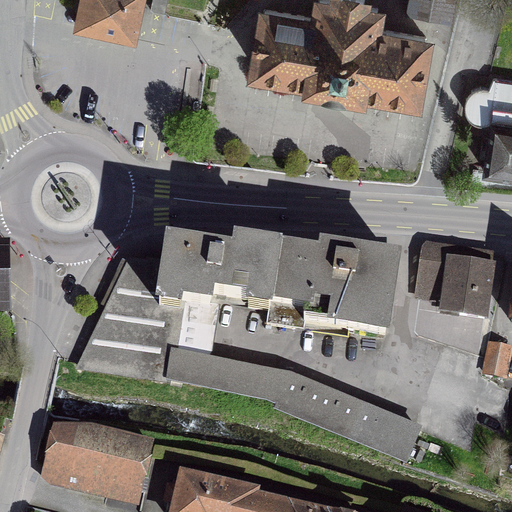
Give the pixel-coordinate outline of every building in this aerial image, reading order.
[(141,0),(74,0),(69,24),(134,37),(141,0)] [(152,0),(150,10),(165,13),(167,0),(152,0)] [(362,87),(416,97),(426,37),(374,28),(378,8),(363,6),(364,0),(333,0),(333,1),(328,0),(318,0),(316,18),(264,9),(253,69),(308,78),(307,82),(361,91),(362,87)] [(410,0),(408,14),(448,22),(452,0),(410,0)] [(511,80),(493,78),(489,88),(480,87),(471,90),(466,98),(464,104),(468,116),(479,122),(477,135),(488,137),(483,170),(511,174),(511,80)] [(0,311),(5,311),(4,257),(8,252),(0,244),(0,311)] [(270,304),(278,253),(237,247),(235,258),(169,247),(166,268),(130,261),(80,369),(155,381),(156,378),(271,402),(276,374),(192,355),(211,294),(270,303),(270,304)] [(484,318),(491,266),(470,263),(469,253),(424,247),(419,298),(444,302),(444,304),(462,307),(461,315),(484,318)] [(278,253),(270,304),(270,303),(266,325),(295,329),(296,321),(385,335),(396,263),(324,252),(322,260),(279,253),(278,253)] [(484,374),(504,378),(510,348),(490,344),(484,374)] [(290,377),(276,374),(271,402),(407,458),(418,430),(290,377)] [(87,430),(55,430),(45,470),(70,476),(94,486),(96,482),(145,492),(148,479),(143,478),(151,445),(115,437),(90,425),(87,430)] [(288,511),(290,505),(254,497),(255,493),(182,476),(173,511),(288,511)]
